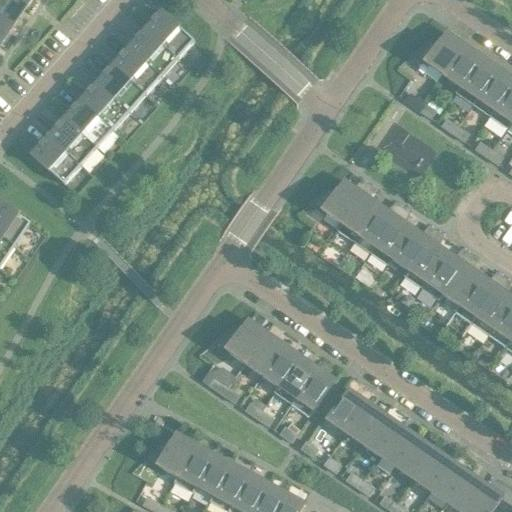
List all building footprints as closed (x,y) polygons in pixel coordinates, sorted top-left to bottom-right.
[(6,0),(0,0),(0,21),(9,27),(21,9),(6,0)] [(6,0),(21,9),(27,0),(6,0)] [(163,14),(146,33),(178,62),(182,59),(183,60),(187,56),(186,54),(195,44),(163,14)] [(0,21),(0,40),(9,27),(0,21)] [(170,72),(178,62),(146,33),(130,51),(162,80),(166,76),(167,78),(171,73),(170,72)] [(444,79),(465,48),(447,36),(440,46),(433,41),(413,57),(426,66),(444,79)] [(465,48),(444,79),(460,90),(456,96),(457,96),(482,59),(465,48)] [(130,51),(114,68),(146,98),(150,94),(151,95),(155,91),(154,90),(162,80),(130,51)] [(482,59),(457,96),(473,108),(499,71),(482,59)] [(114,68),(98,86),(130,116),(134,112),(135,113),(139,109),(137,108),(146,98),(114,68)] [(511,80),(499,71),(473,108),(490,119),(511,87),(511,80)] [(98,86),(81,104),(114,133),(117,130),(119,131),(123,127),(121,125),(130,116),(98,86)] [(511,87),(490,119),(507,131),(511,123),(511,87)] [(420,114),(425,106),(411,96),(405,104),(420,114)] [(81,104),(65,122),(98,151),(101,148),(103,149),(107,144),(105,143),(114,133),(81,104)] [(425,106),(420,114),(431,121),(436,114),(425,106)] [(65,122),(49,140),(82,169),(85,165),(87,167),(91,162),(89,161),(98,151),(65,122)] [(453,137),(458,129),(447,122),(442,129),(453,137)] [(458,129),(453,137),(464,144),(470,137),(458,129)] [(82,169),(49,140),(33,158),(65,187),(69,183),(71,184),(74,180),(73,179),(82,169)] [(487,160),(492,152),(481,145),(476,152),(487,160)] [(492,152),(487,160),(498,168),(503,160),(492,152)] [(342,227),(370,186),(362,181),(354,190),(345,184),(338,194),(331,190),(311,206),(342,227)] [(370,186),(342,227),(338,233),(354,245),(380,208),(372,202),(378,192),(370,186)] [(371,256),(403,209),(396,204),(388,213),(380,208),(354,245),(371,256)] [(0,240),(12,249),(15,245),(16,246),(20,241),(18,240),(27,226),(0,207),(0,240)] [(388,268),(413,231),(405,225),(411,215),(403,209),(371,256),(388,268)] [(409,273),(437,233),(429,227),(421,236),(413,231),(388,268),(389,268),(393,262),(409,273)] [(405,279),(421,291),(426,285),(447,254),(439,249),(445,238),(437,233),(409,273),(405,279)] [(0,240),(0,266),(1,267),(5,263),(3,262),(12,249),(0,240)] [(443,297),(471,256),(463,250),(455,260),(447,254),(426,285),(421,291),(439,303),(443,297)] [(456,314),(481,278),(473,272),(479,261),(471,256),(443,297),(459,308),(455,314),(456,314)] [(472,326),(505,279),(497,274),(489,283),(481,278),(456,314),(472,326)] [(489,338),(511,304),(511,298),(506,295),(511,285),(511,284),(505,279),(472,326),(489,338)] [(506,349),(511,340),(511,304),(489,338),(506,349)] [(246,366),(267,335),(249,323),(242,334),(235,329),(215,345),(246,366)] [(263,378),(284,347),(267,335),(246,366),(263,378)] [(279,390),(300,358),(284,347),(263,378),(279,390)] [(292,407),(317,370),(300,358),(279,390),(275,396),(292,407)] [(214,366),(203,383),(209,388),(215,381),(229,390),(235,381),(214,366)] [(317,370),(292,407),(310,419),(335,382),(317,370)] [(224,398),(229,390),(215,381),(209,388),(224,398)] [(229,390),(224,398),(235,405),(240,398),(229,390)] [(346,436),(368,405),(350,392),(329,424),(346,436)] [(368,405),(346,436),(363,447),(385,416),(368,405)] [(257,421),(262,414),(251,406),(246,413),(257,421)] [(262,414),(257,421),(269,429),(274,421),(262,414)] [(385,416),(363,447),(380,459),(402,428),(385,416)] [(402,428),(380,459),(397,471),(418,439),(402,428)] [(286,430),(281,437),(292,445),(297,438),(286,430)] [(313,460),(318,452),(325,443),(314,435),(302,452),(313,460)] [(175,486),(196,446),(177,436),(171,447),(164,443),(146,461),(177,479),(174,485),(175,486)] [(418,439),(397,471),(414,482),(435,451),(418,439)] [(193,496),(214,456),(196,446),(175,486),(193,496)] [(435,451),(414,482),(430,494),(452,462),(435,451)] [(211,505),(232,466),(214,456),(193,496),(194,496),(197,489),(213,498),(210,505),(211,505)] [(330,460),(325,468),(337,476),(342,468),(330,460)] [(452,462),(430,494),(447,505),(469,474),(452,462)] [(222,511),(230,511),(250,476),(232,466),(211,505),(222,511)] [(469,474),(447,505),(456,511),(467,511),(486,486),(469,474)] [(253,511),(268,485),(250,476),(230,511),(253,511)] [(358,491),(363,483),(352,476),(347,483),(358,491)] [(363,483),(358,491),(369,499),(375,491),(363,483)] [(276,511),(286,495),(268,485),(253,511),(276,511)] [(486,486),(467,511),(493,511),(503,498),(486,486)] [(286,495),(276,511),(301,511),(305,505),(286,495)] [(389,511),(393,511),(397,507),(386,499),(381,506),(389,511)] [(151,511),(160,511),(163,508),(148,500),(143,508),(151,511)]
